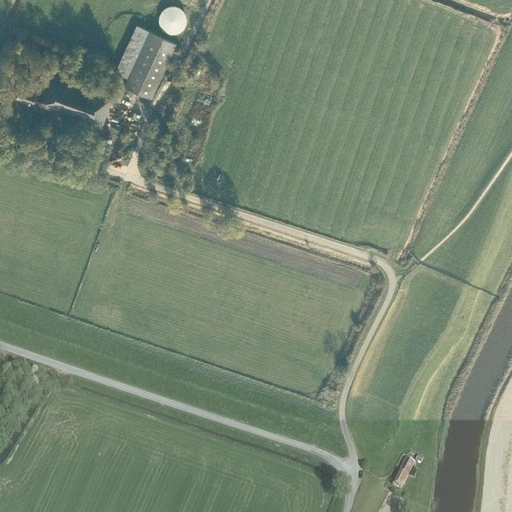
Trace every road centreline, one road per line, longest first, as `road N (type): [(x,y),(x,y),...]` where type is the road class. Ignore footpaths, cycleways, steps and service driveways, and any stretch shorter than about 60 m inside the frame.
road 1 (unclassified): [(344,471),(353,450),(342,427),(342,397),(393,284),(389,269),(103,166)]
road 2 (unclassified): [(344,471),(315,450),(0,345)]
